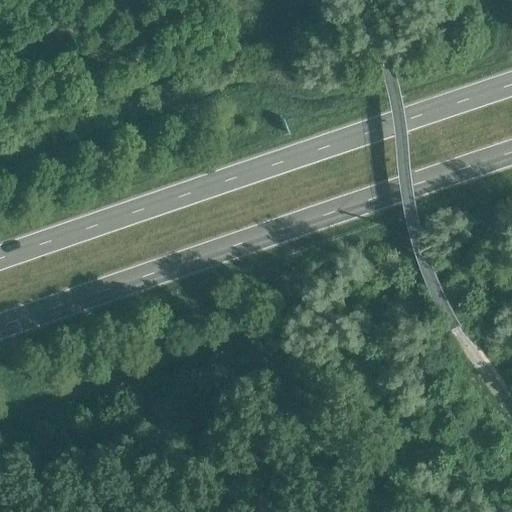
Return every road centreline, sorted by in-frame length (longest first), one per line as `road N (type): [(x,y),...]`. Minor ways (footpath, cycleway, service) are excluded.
road 1 (trunk): [(0,328),(511,154)]
road 2 (trunk): [(511,89),(0,262)]
